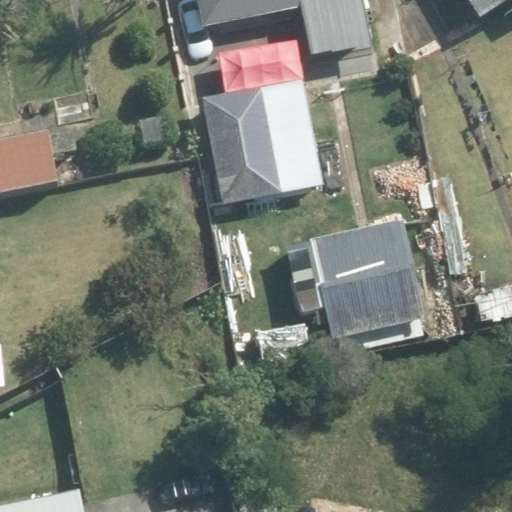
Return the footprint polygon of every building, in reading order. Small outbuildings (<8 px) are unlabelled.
[(367,3),(366,0),(186,0),(194,36),(367,3)] [(511,0),(449,0),(464,28),(511,4),(511,0)] [(302,80),(197,99),(218,212),(287,199),(316,352),(421,332),(411,279),(445,272),(424,160),(321,180),(302,80)] [(0,139),(0,201),(57,192),(47,132),(0,139)] [(15,231),(0,231),(0,383),(24,382),(15,231)] [(305,322),(246,318),(243,366),(301,370),(305,322)] [(0,511),(76,511),(73,496),(0,511)]
